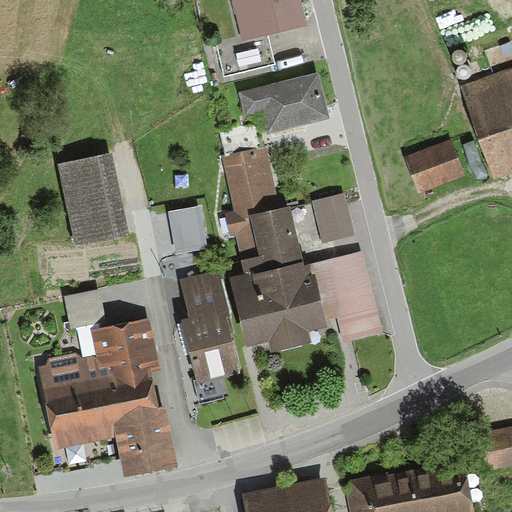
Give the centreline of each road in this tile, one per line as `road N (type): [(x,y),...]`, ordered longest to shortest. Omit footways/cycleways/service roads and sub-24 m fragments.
road 1 (residential): [(416,396),(196,480),(7,511)]
road 2 (residential): [(416,396),(318,0)]
